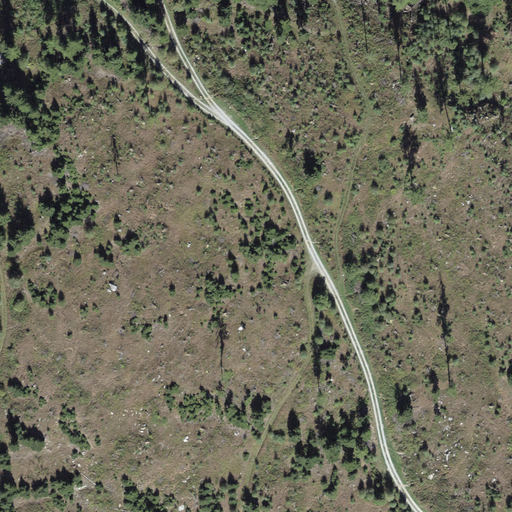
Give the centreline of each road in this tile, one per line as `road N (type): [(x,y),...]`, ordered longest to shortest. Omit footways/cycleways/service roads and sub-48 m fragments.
road 1 (track): [(419,511),(393,470),(366,365),(292,199),(261,153),(215,111),(160,0)]
road 2 (track): [(341,308),(336,234),(369,122),(337,0)]
road 3 (track): [(215,111),(100,0)]
